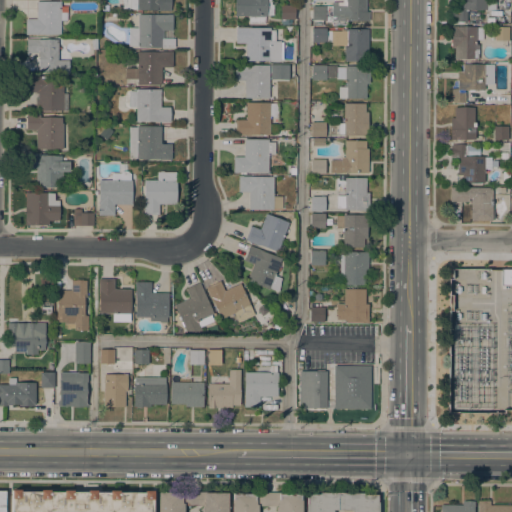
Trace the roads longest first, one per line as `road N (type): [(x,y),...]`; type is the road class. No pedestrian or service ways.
road 1 (secondary): [(410,323),(410,0)]
road 2 (residential): [(195,239),(205,221),(203,0)]
road 3 (primary): [(0,451),(239,453)]
road 4 (residential): [(195,239),(175,250),(0,246)]
road 5 (primary): [(239,453),(408,454)]
road 6 (secondary): [(408,454),(410,323)]
